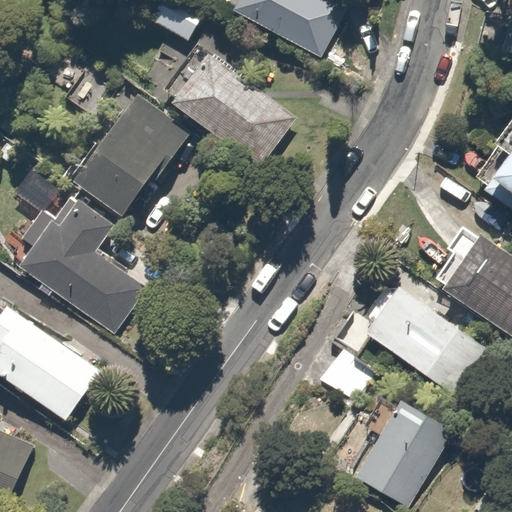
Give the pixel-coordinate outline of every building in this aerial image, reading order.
[(206,8),(192,0),(143,0),(137,10),(189,39),(206,8)] [(229,0),(229,2),(318,51),(345,0),(229,0)] [(511,87),(511,6),(499,4),(481,81),(511,87)] [(261,161),(294,113),(238,74),(243,67),(201,39),(163,95),(261,161)] [(174,170),(174,148),(191,126),(138,86),(74,170),(120,205),(146,171),(153,176),(163,185),(174,170)] [(502,260),(511,244),(511,126),(498,116),(434,206),(502,260)] [(113,331),(158,268),(110,233),(121,218),(72,182),(15,260),(113,331)] [(511,315),(452,265),(414,311),(490,374),(511,347),(511,315)] [(101,361),(8,295),(0,305),(0,362),(67,410),(101,361)] [(371,310),(336,349),(405,412),(441,373),(371,310)] [(389,412),(339,488),(377,511),(396,511),(440,445),(389,412)] [(33,443),(0,425),(0,504),(0,505),(33,443)]
